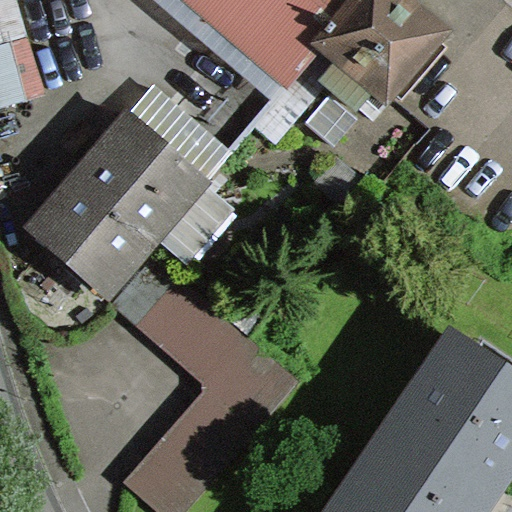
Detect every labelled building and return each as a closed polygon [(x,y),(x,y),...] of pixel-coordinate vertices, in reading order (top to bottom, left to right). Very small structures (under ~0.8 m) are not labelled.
[(193,0),(292,83),(323,47),(362,0),(193,0)] [(362,0),(323,47),(342,63),(326,81),(357,108),(373,89),(386,101),(446,33),(408,0),(362,0)] [(448,113),(408,159),(453,198),(493,153),(448,113)] [(128,115),(35,224),(115,292),(208,183),(128,115)] [(127,481),(162,511),(183,511),(297,381),(156,258),(116,305),(205,383),(205,393),(127,481)] [(511,375),(456,337),(354,487),(390,511),(480,511),(511,466),(511,375)] [(390,511),(354,487),(337,511),(390,511)]
